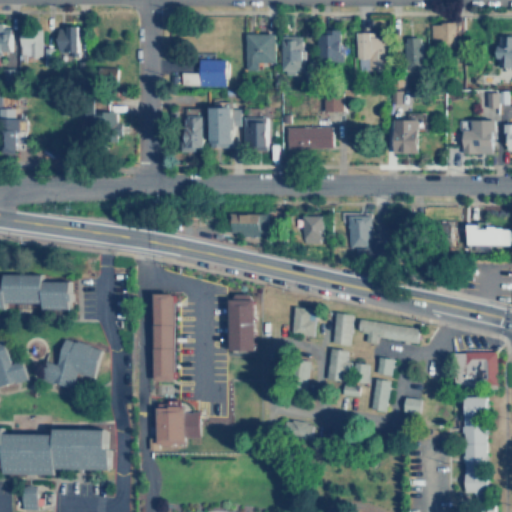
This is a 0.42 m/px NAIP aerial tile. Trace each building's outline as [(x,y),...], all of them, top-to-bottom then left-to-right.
[(431,38),(441,38),(441,44),(455,43),(455,22),(430,22),(431,38)] [(11,28),(2,27),(2,23),(0,23),(0,54),(11,55),(11,28)] [(79,27),(57,26),(57,52),(78,53),(79,27)] [(41,55),(41,29),(19,30),(19,55),(41,55)] [(341,30),(317,31),(318,61),(342,60),(341,30)] [(245,69),(258,70),(258,61),(275,62),(275,33),(246,33),(245,69)] [(304,35),(282,35),(282,75),(303,75),(304,35)] [(497,66),(511,66),(511,35),(497,35),(497,66)] [(423,66),(422,36),(403,37),(404,66),(423,66)] [(226,59),(199,58),(198,85),(225,86),(226,59)] [(181,84),(197,84),(198,72),(181,72),(181,84)] [(486,105),(507,105),(507,91),(486,91),(486,105)] [(342,111),(343,95),(324,95),(323,110),(342,111)] [(0,153),(14,153),(15,130),(20,131),(20,118),(13,118),(13,108),(0,107),(0,153)] [(210,146),(232,146),(232,124),(239,124),(239,107),(210,107),(210,146)] [(117,112),(94,113),(95,129),(118,128),(117,112)] [(202,149),(203,115),(183,114),(183,149),(202,149)] [(242,146),(267,146),(267,116),(243,116),(242,146)] [(393,152),(417,152),(418,119),(393,119),(393,152)] [(463,128),(462,152),(492,153),(493,119),(471,119),(471,129),(463,128)] [(511,123),(502,123),(502,132),(506,132),(506,150),(511,150),(511,123)] [(287,126),(287,148),(333,147),(332,125),(287,126)] [(227,211),(227,233),(263,233),(263,211),(227,211)] [(345,215),(345,248),(350,248),(350,261),(383,261),(383,238),(368,238),(368,215),(345,215)] [(299,216),(299,241),(320,241),(320,216),(299,216)] [(499,244),(499,224),(463,224),(463,244),(499,244)] [(0,273),(40,273),(40,280),(69,281),(69,309),(39,309),(39,303),(3,302),(3,306),(0,306),(0,273)] [(150,291),(150,378),(171,378),(171,291),(150,291)] [(230,292),(230,297),(225,297),(226,349),(251,348),(250,297),(247,297),(247,292),(230,292)] [(291,304),(313,307),(309,334),(288,331),(291,304)] [(332,309),(328,341),(345,343),(350,312),(332,309)] [(355,315),(417,326),(414,342),(374,335),(373,341),(363,339),(364,332),(353,330),(355,315)] [(0,335),(8,363),(19,359),(24,377),(0,384),(0,335)] [(61,337),(54,363),(43,359),(37,376),(70,387),(75,371),(91,377),(99,349),(61,337)] [(327,347),(323,377),(339,380),(341,370),(346,371),(348,359),(342,358),(343,349),(327,347)] [(493,349),(449,350),(450,388),(494,387),(493,349)] [(375,355),(372,371),(387,373),(389,357),(375,355)] [(351,360),(347,392),(362,393),(366,361),(351,360)] [(371,377),(367,407),(382,410),(386,379),(371,377)] [(459,394),(461,490),(485,489),(483,393),(459,394)] [(402,395),(400,411),(416,413),(418,397),(402,395)] [(154,405),(182,406),(182,409),(197,409),(197,436),(181,436),(181,442),(153,441),(154,405)] [(311,436),(313,422),(285,419),(284,433),(311,436)] [(0,425),(1,426),(1,431),(49,432),(49,426),(104,427),(104,468),(53,467),(53,472),(1,471),(1,465),(0,464),(0,425)] [(22,485),(22,507),(35,508),(36,485),(22,485)]
